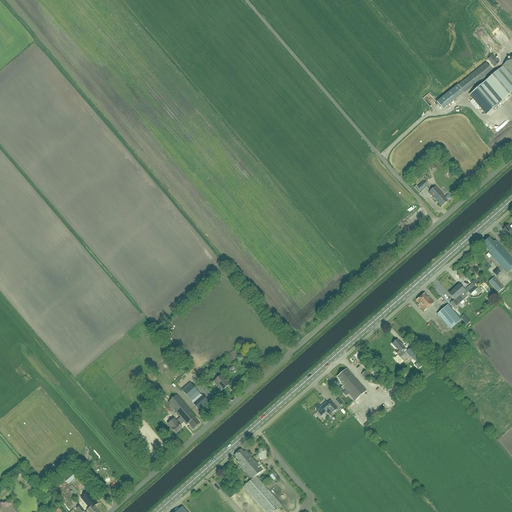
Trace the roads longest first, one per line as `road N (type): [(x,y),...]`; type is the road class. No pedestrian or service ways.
road 1 (unclassified): [(112,511),(511,157)]
road 2 (primary): [(159,511),(511,195)]
road 3 (unknown): [(244,0),(436,224)]
